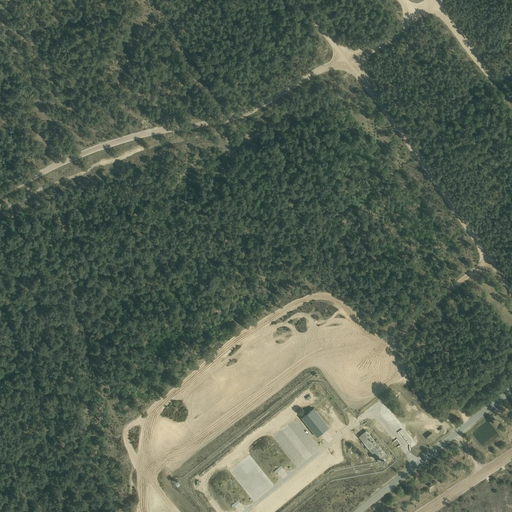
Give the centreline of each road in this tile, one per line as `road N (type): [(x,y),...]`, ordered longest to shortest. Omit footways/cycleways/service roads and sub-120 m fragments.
road 1 (track): [(511,285),(300,0)]
road 2 (unknown): [(386,341),(490,255)]
road 3 (unknown): [(432,1),(494,82),(511,69)]
